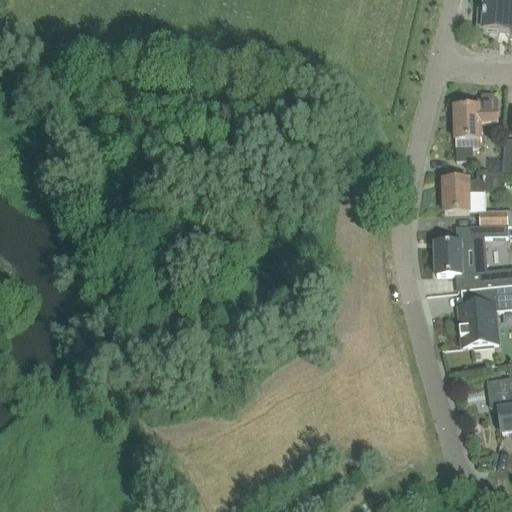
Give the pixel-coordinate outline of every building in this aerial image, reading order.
[(511,0),(485,0),(484,13),(479,12),(478,31),(483,32),(483,33),(511,34),(511,0)] [(479,111),(456,111),(457,151),(457,165),(474,165),(473,151),(477,151),(482,151),(481,131),(481,128),(498,128),(498,123),(498,103),(495,103),(495,98),(482,98),(482,104),(479,104),(479,111)] [(504,164),(503,177),(505,178),(511,178),(511,147),(507,147),(507,143),(506,143),(504,164)] [(469,184),(444,185),(445,216),(470,216),(480,215),(481,230),(509,230),(508,214),(487,215),(486,196),(506,196),(505,178),(503,177),(478,175),(478,176),(477,184),(469,184)] [(457,247),(436,248),(437,279),(456,279),(461,279),(462,295),(511,289),(511,272),(489,275),(488,275),(485,247),(485,246),(480,246),(480,241),(485,241),(509,240),(509,230),(481,230),(456,231),(457,247)] [(464,311),(460,311),(461,331),(462,332),(460,332),(461,333),(462,333),(463,340),(461,340),(461,341),(462,341),(463,351),(499,348),(496,316),(511,314),(511,290),(472,294),(473,310),(471,310),(464,311)] [(503,437),(511,436),(511,395),(497,397),(503,437)]
